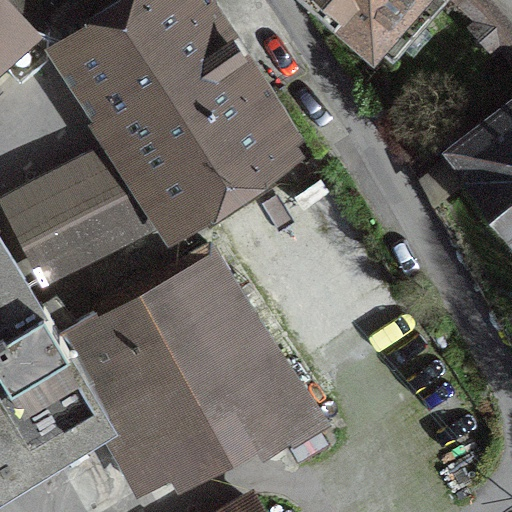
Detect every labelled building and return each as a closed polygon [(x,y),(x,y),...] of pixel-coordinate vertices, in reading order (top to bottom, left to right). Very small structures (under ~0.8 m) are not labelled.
[(0,0),(0,75),(42,39),(23,16),(43,0),(0,0)] [(313,157),(209,0),(123,0),(45,51),(104,143),(0,200),(0,204),(43,291),(159,228),(171,247),(313,157)] [(431,0),(305,0),(377,62),(431,0)] [(511,107),(445,156),(511,246),(511,107)] [(322,426),(213,243),(57,334),(117,436),(102,445),(137,503),(169,484),(177,497),(261,447),(267,458),(322,426)] [(0,244),(0,507),(102,445),(117,436),(57,334),(0,244)] [(269,511),(259,493),(225,511),(269,511)]
